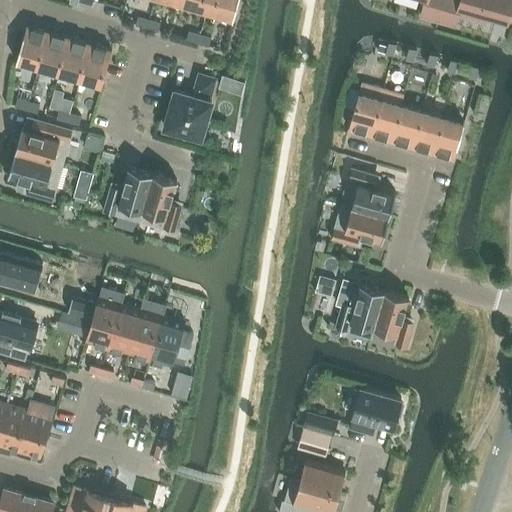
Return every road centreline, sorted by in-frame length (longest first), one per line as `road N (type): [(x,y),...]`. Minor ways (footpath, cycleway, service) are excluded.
road 1 (residential): [(361,148),(425,166),(396,271),(511,304)]
road 2 (residential): [(188,161),(120,138),(147,38)]
road 3 (residential): [(147,38),(4,0)]
